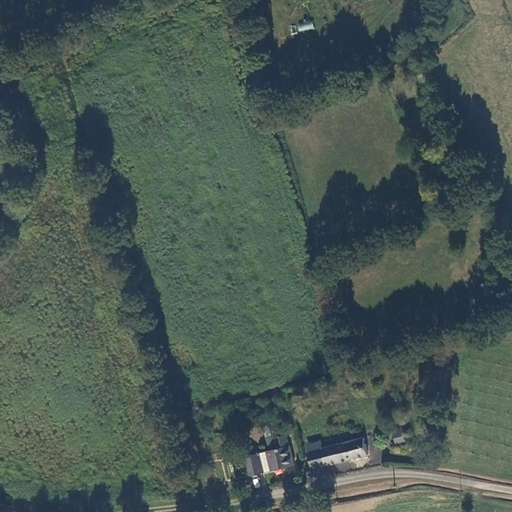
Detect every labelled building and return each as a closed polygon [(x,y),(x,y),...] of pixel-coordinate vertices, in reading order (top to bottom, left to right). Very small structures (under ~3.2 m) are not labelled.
[(298,30),(313,29),(313,22),(298,23),(298,30)] [(454,148),(446,132),(439,136),(447,152),(454,148)] [(282,418),(290,416),(287,402),(278,405),(282,418)] [(403,429),(394,431),(398,445),(407,443),(403,429)] [(294,464),(287,433),(276,436),(276,439),(278,448),(245,455),(249,474),(264,470),(263,466),(272,464),(281,462),(283,466),(294,464)] [(314,467),(368,454),(364,438),(325,448),(319,449),(309,448),(314,467)]
